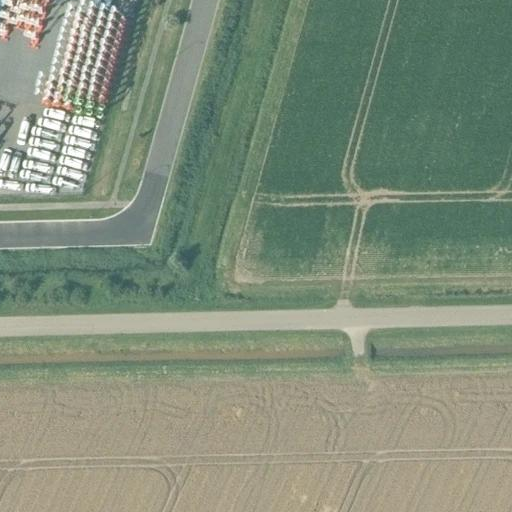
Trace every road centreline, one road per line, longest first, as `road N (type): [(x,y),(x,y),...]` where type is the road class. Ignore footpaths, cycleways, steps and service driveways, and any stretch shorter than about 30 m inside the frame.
road 1 (unclassified): [(0,330),(511,318)]
road 2 (unclassified): [(204,0),(139,234)]
road 3 (unclassified): [(0,237),(139,234)]
